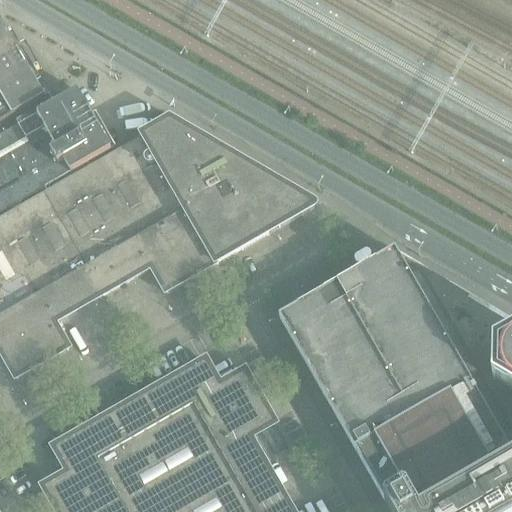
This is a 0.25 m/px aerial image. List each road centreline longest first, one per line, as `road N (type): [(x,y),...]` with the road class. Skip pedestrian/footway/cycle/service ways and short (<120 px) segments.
road 1 (secondary): [(16,0),(511,287)]
road 2 (secondary): [(511,256),(65,0)]
road 3 (unclassified): [(0,433),(240,295)]
road 4 (unclassified): [(364,511),(240,295)]
